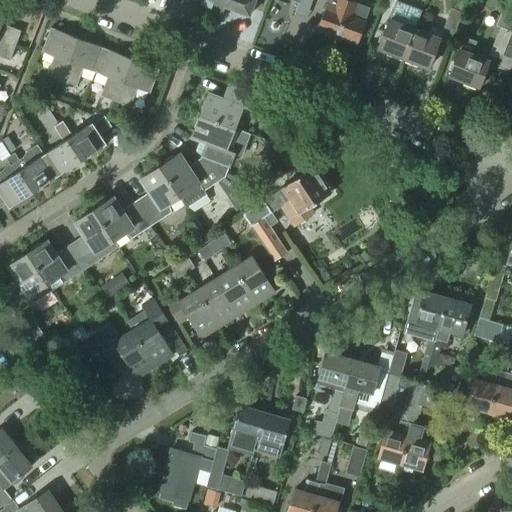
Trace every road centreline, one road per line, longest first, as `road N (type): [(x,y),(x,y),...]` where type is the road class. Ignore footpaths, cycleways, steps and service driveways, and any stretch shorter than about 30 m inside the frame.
road 1 (residential): [(83,456),(467,219),(505,163)]
road 2 (residential): [(505,163),(187,44)]
road 3 (residential): [(0,244),(156,134),(187,44)]
road 4 (residential): [(83,456),(0,346)]
road 5 (residential): [(187,44),(74,0)]
